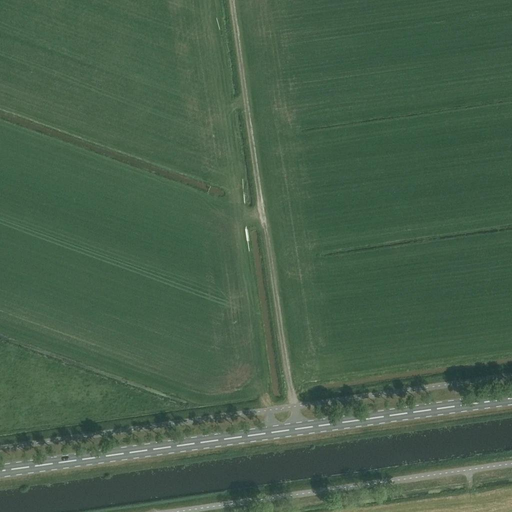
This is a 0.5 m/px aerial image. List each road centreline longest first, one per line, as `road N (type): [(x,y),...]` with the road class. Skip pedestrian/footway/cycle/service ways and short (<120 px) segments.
road 1 (primary): [(0,470),(511,398)]
road 2 (track): [(232,0),(298,427)]
road 3 (unclassified): [(170,511),(511,463)]
